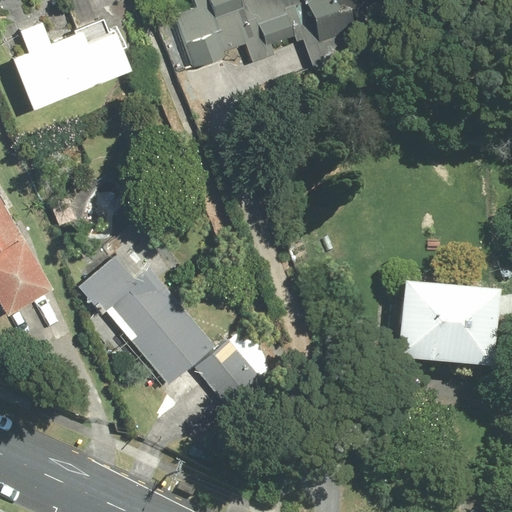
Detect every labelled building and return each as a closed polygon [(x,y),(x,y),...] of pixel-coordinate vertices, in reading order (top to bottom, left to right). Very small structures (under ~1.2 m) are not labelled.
[(191,0),(192,4),(171,11),(189,65),(223,54),(221,48),(243,41),(249,59),(272,51),(268,40),(291,32),(294,39),(300,36),(310,64),(362,46),(346,0),(191,0)] [(25,45),(8,51),(28,104),(126,67),(111,27),(84,37),(79,24),(47,37),(40,20),(18,28),(25,45)] [(0,197),(0,311),(49,284),(0,197)] [(121,243),(75,281),(164,384),(215,341),(150,265),(144,270),(121,243)] [(495,291),(399,282),(391,361),(487,369),(495,291)] [(239,324),(192,363),(222,399),(269,360),(239,324)]
